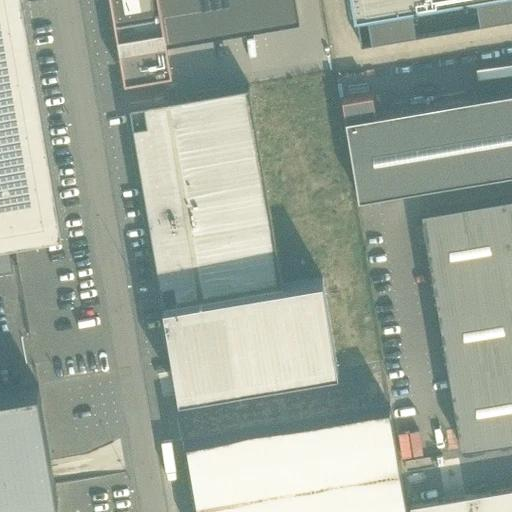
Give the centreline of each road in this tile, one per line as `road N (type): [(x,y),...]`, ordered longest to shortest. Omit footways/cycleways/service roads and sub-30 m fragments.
road 1 (unclassified): [(153,511),(66,0)]
road 2 (unknown): [(511,184),(421,201),(405,220),(440,436)]
